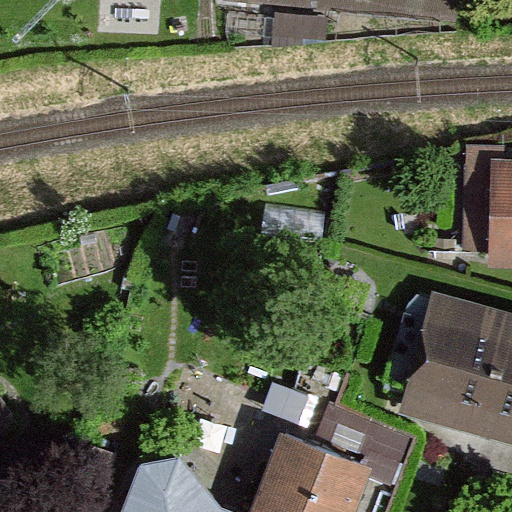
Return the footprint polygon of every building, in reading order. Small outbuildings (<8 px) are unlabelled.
[(213,0),(213,1),(343,23),(345,9),(445,26),(449,0),(213,0)] [(491,272),(511,271),(511,160),(497,160),(497,147),(462,147),(462,252),(491,252),(491,272)] [(511,318),(430,297),(399,418),(511,446),(511,318)] [(0,432),(11,424),(0,407),(0,432)] [(311,446),(279,434),(250,511),(356,511),(372,470),(359,465),(372,429),(324,411),(311,446)] [(179,463),(142,470),(124,511),(216,511),(218,508),(179,463)]
